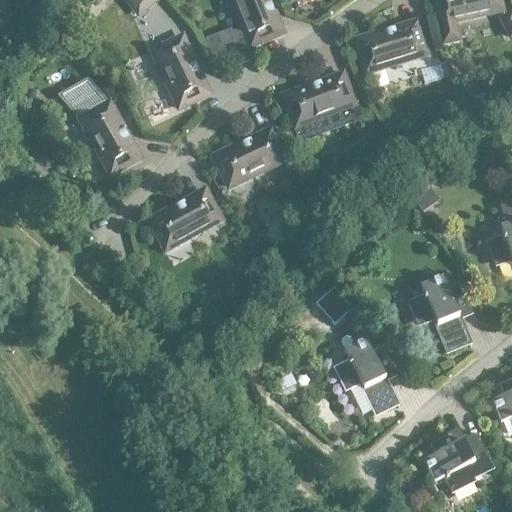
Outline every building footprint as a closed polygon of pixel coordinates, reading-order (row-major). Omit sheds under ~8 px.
[(2,0),(0,0),(0,14),(4,19),(13,9),(2,0)] [(124,0),(138,17),(157,2),(155,0),(124,0)] [(243,24),(252,48),(282,36),(267,0),(233,0),(238,13),(238,17),(238,20),(240,22),(243,24)] [(499,0),(433,0),(444,45),(458,42),(453,22),(465,19),(469,21),(472,21),(475,19),(477,17),(502,11),(499,0)] [(511,17),(511,16),(500,21),(510,39),(511,37),(511,17)] [(418,25),(356,43),(362,62),(365,74),(377,70),(391,66),(394,67),(397,67),(400,65),(402,63),(427,55),(418,25)] [(169,87),(180,111),(209,97),(181,39),(152,52),(164,76),(163,80),(164,83),(166,85),(169,87)] [(245,41),(222,50),(231,72),(254,63),(245,41)] [(343,76),(283,99),(294,129),(319,120),(323,120),(326,120),(329,118),(331,115),(355,106),(343,76)] [(85,86),(62,98),(84,120),(81,121),(93,144),(93,148),(94,151),(96,153),(99,155),(112,177),(140,161),(108,105),(105,107),(85,86)] [(455,89),(437,104),(446,116),(464,101),(455,89)] [(214,160),(223,177),(228,188),(232,189),(235,188),(237,186),(239,183),(252,177),(255,178),(258,177),(261,175),(263,172),(286,161),(272,132),(214,160)] [(206,193),(149,224),(164,252),(188,239),(191,239),(194,238),(197,236),(198,233),(221,221),(206,193)] [(511,206),(503,209),(509,227),(501,230),(505,240),(489,245),(496,267),(511,262),(511,206)] [(471,349),(456,312),(465,308),(466,307),(466,306),(466,305),(458,286),(447,290),(442,277),(441,277),(442,281),(421,289),(425,299),(410,305),(419,327),(434,321),(446,353),(443,355),(444,356),(468,346),(470,349),(471,349)] [(352,311),(334,290),(316,306),(334,327),(352,311)] [(399,410),(381,374),(390,370),(391,370),(391,369),(391,368),(391,367),(382,348),(371,353),(365,340),(364,341),(366,344),(345,354),(350,364),(335,371),(346,392),(360,385),(375,416),(372,418),(372,419),(396,407),(398,411),(399,410)] [(511,381),(499,387),(504,398),(490,404),(490,405),(494,403),(502,424),(511,420),(511,381)] [(448,438),(447,438),(429,447),(435,457),(422,464),(422,465),(426,463),(436,483),(445,479),(452,494),(473,483),(466,469),(485,459),(487,463),(488,463),(476,439),(480,437),(480,436),(455,447),(450,439),(450,438),(449,438),(448,438)]
